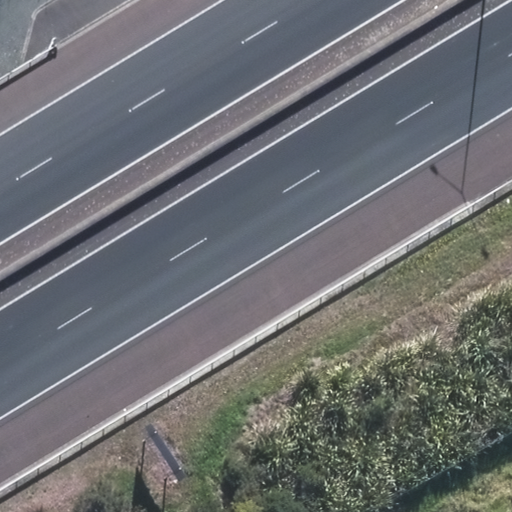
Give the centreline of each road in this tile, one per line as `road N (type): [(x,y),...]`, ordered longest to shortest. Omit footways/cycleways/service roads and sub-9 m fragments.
road 1 (motorway): [(511,47),(0,360)]
road 2 (motorway): [(0,154),(254,0)]
